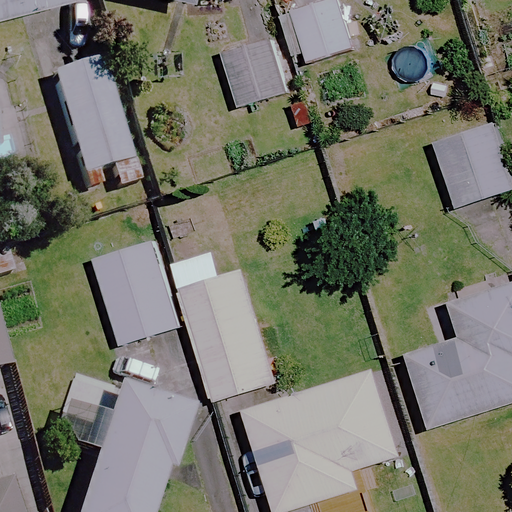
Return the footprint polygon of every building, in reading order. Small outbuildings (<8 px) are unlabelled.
[(0,0),(0,24),(62,8),(59,0),(0,0)] [(186,0),(117,0),(184,13),(186,0)] [(358,53),(341,0),(294,15),(311,68),(358,53)] [(290,96),(274,42),(223,58),(239,112),(290,96)] [(137,187),(100,65),(49,80),(86,202),(137,187)] [(511,194),(511,177),(494,124),(435,145),(458,213),(511,194)] [(179,333),(155,242),(97,258),(121,348),(179,333)] [(221,280),(213,253),(174,265),(216,406),(278,387),(270,359),(297,351),(288,319),(263,327),(247,273),(221,280)] [(433,432),(511,407),(511,287),(467,302),(477,337),(410,357),(433,432)] [(405,459),(378,372),(246,414),(277,511),(300,511),(361,493),(355,474),(405,459)] [(153,511),(190,405),(123,382),(78,511),(153,511)] [(0,485),(0,511),(12,511),(4,484),(0,485)]
